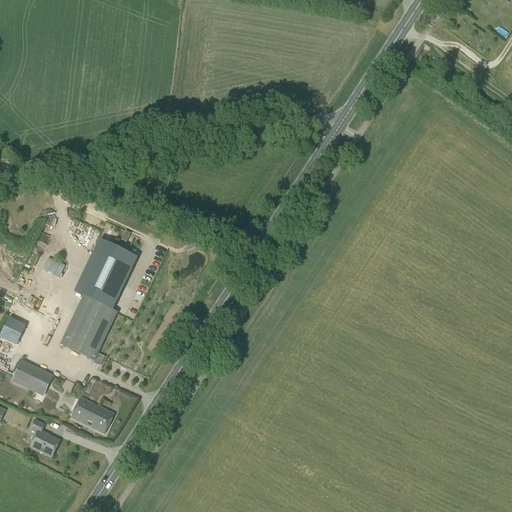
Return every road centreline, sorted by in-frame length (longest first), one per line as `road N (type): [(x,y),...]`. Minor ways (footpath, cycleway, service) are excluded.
road 1 (primary): [(87,511),(339,125)]
road 2 (unclassified): [(0,176),(315,118),(339,125)]
road 3 (unknown): [(159,402),(50,350),(75,281),(53,166)]
road 4 (primary): [(339,125),(422,0)]
road 5 (track): [(511,97),(404,28)]
